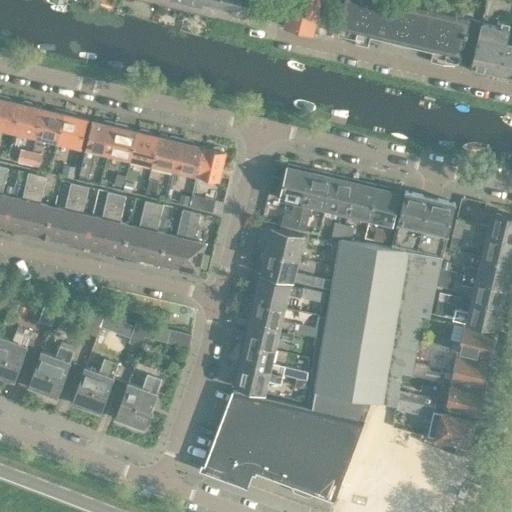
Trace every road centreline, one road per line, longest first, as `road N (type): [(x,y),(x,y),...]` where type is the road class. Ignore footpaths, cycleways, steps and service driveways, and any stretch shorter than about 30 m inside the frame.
road 1 (residential): [(259,125),(0,65)]
road 2 (residential): [(511,186),(259,125)]
road 3 (residential): [(0,244),(217,296)]
road 4 (residential): [(162,483),(217,296)]
road 5 (unclassified): [(217,296),(259,125)]
road 6 (residential): [(162,483),(0,425)]
